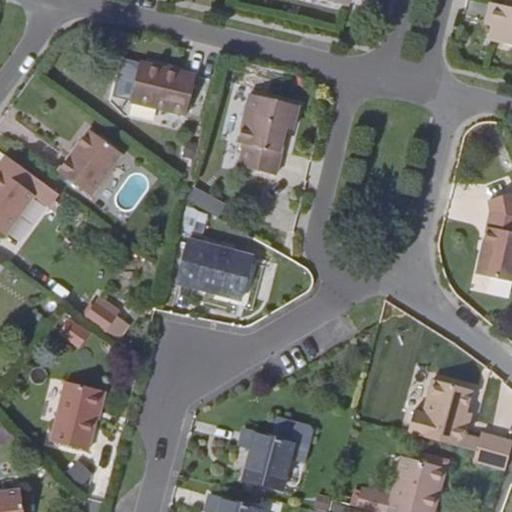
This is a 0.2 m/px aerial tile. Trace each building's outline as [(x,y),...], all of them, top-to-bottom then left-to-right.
[(508,26),(507,34),(502,46),(511,49),(511,9),(490,5),(487,19),(508,26)] [(508,26),(487,19),(485,27),(507,34),(508,26)] [(140,64),(130,104),(190,119),(199,78),(183,75),(140,64)] [(239,169),(276,178),(282,155),(281,155),(286,131),(294,133),(300,109),(253,97),(241,144),(245,145),(239,169)] [(88,133),(58,174),(91,198),(122,156),(88,133)] [(47,185),(7,156),(0,165),(0,175),(1,176),(0,176),(0,234),(8,241),(39,198),(47,185)] [(47,185),(39,198),(63,215),(72,202),(47,185)] [(510,279),(511,269),(511,186),(490,198),(490,209),(476,272),(510,279)] [(190,205),(222,213),(226,198),(194,190),(190,205)] [(184,227),(206,229),(207,210),(185,208),(184,227)] [(186,240),(176,281),(238,297),(249,256),(186,240)] [(94,299),(82,316),(104,330),(115,314),(94,299)] [(96,342),(76,327),(67,339),(88,354),(96,342)] [(412,405),(406,427),(474,447),(471,453),(503,462),(511,433),(480,424),(477,434),(463,430),(465,421),(461,419),(464,407),(471,385),(431,374),(422,408),(412,405)] [(53,421),(48,440),(86,450),(103,389),(62,380),(53,421)] [(469,409),(464,407),(461,419),(465,421),(469,409)] [(275,414),(270,435),(292,441),(288,458),(302,462),(311,429),(309,423),(275,414)] [(250,446),(242,476),(280,487),(292,441),(242,428),(237,443),(250,446)] [(391,496),(387,510),(393,511),(433,511),(441,484),(432,482),(436,462),(403,454),(391,496)] [(436,462),(432,482),(441,484),(446,464),(436,462)] [(358,502),(387,510),(391,496),(362,488),(358,502)] [(0,511),(23,511),(21,493),(0,495),(0,511)] [(259,511),(260,509),(210,495),(205,510),(211,511),(259,511)]
